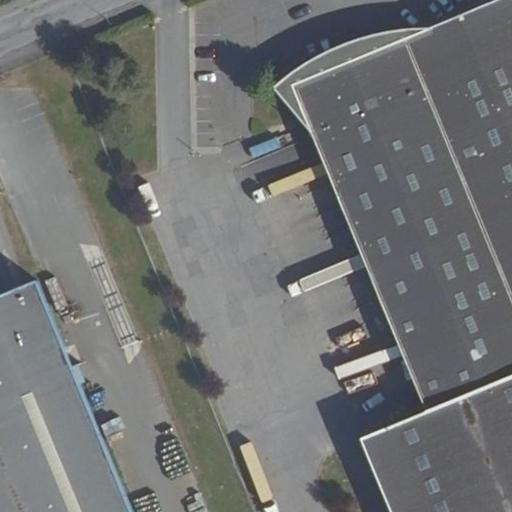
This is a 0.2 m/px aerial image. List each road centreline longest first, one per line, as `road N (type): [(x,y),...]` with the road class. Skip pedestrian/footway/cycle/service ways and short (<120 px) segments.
road 1 (unknown): [(0,183),(158,511)]
road 2 (unknown): [(330,0),(244,40),(239,144),(199,191)]
road 3 (unknown): [(199,191),(298,408)]
road 4 (unknown): [(173,0),(181,131),(199,191)]
